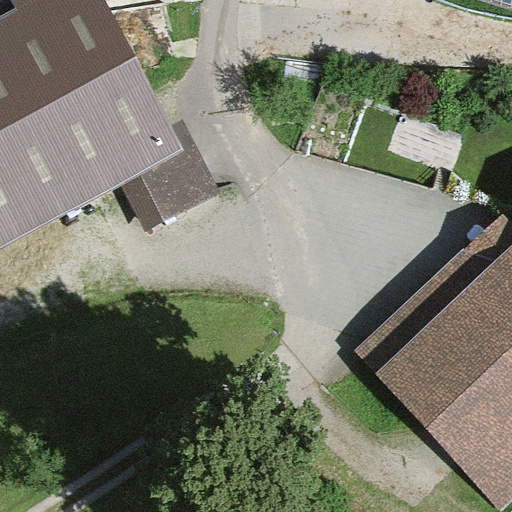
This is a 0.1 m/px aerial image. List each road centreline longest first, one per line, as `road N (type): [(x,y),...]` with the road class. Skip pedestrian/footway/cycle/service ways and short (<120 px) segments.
road 1 (track): [(271,179),(315,281),(315,305),(299,340),(279,363),(53,511)]
road 2 (track): [(271,179),(219,76),(223,0)]
